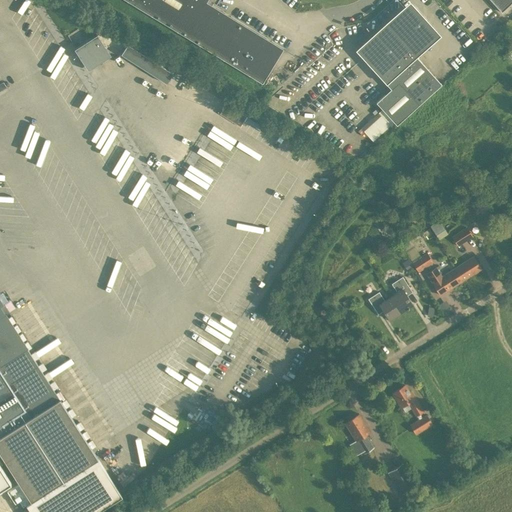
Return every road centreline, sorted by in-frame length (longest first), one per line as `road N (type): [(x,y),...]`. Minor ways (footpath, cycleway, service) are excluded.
road 1 (unclassified): [(307,414),(511,285)]
road 2 (track): [(153,511),(307,414)]
